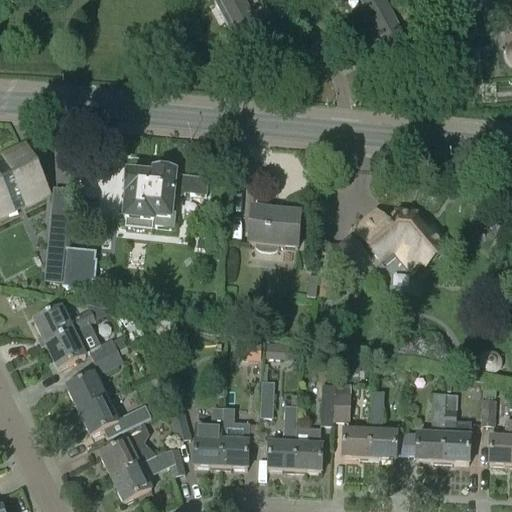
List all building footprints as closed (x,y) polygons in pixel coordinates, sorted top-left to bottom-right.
[(219,0),(218,1),(232,27),(250,17),(242,1),(243,0),(219,0)] [(339,0),(342,5),(351,0),(358,0),(365,14),(384,4),(382,0),(339,0)] [(384,4),(365,14),(351,21),(356,31),(371,23),(379,39),(398,29),(384,4)] [(250,17),(232,27),(250,62),(269,52),(256,27),(269,20),(264,10),(250,17)] [(379,39),(365,47),(370,57),(385,49),(398,74),(416,64),(398,29),(379,39)] [(0,224),(8,221),(9,221),(5,213),(28,202),(29,186),(31,186),(31,185),(31,171),(32,171),(32,170),(7,170),(7,171),(8,171),(7,184),(7,185),(9,186),(8,189),(0,193),(0,224)] [(121,201),(119,224),(124,225),(124,232),(152,234),(152,231),(174,233),(175,218),(170,217),(172,201),(180,201),(184,198),(205,201),(207,185),(174,182),(175,175),(149,173),(148,176),(121,174),(120,192),(121,192),(120,200),(121,201)] [(51,191),(46,235),(64,237),(68,193),(51,191)] [(251,213),(248,248),(255,249),(254,252),(258,255),(261,256),(270,257),(273,256),(277,254),(277,251),(297,252),(300,217),(251,213)] [(371,222),(355,236),(379,265),(393,253),(407,270),(411,271),(420,263),(426,270),(447,253),(432,235),(424,241),(413,228),(398,227),(390,233),(385,228),(380,233),(371,222)] [(92,287),(95,266),(93,266),(94,257),(66,254),(61,291),(89,295),(90,287),(92,287)] [(307,281),(305,301),(314,301),(316,281),(307,281)] [(61,312),(33,326),(45,349),(73,336),(95,325),(90,314),(67,325),(61,312)] [(73,336),(45,349),(57,374),(85,360),(73,336)] [(111,344),(87,356),(93,367),(117,356),(126,352),(121,341),(112,346),(111,344)] [(117,356),(93,367),(99,379),(122,367),(117,356)] [(106,402),(94,378),(66,392),(77,416),(106,402)] [(261,387),(259,422),(272,423),(274,387),(261,387)] [(343,434),(342,463),(368,464),(372,397),(360,396),(358,435),(343,434)] [(372,397),(368,464),(395,465),(396,437),(381,436),(384,398),(372,397)] [(334,398),(333,426),(349,427),(351,399),(334,398)] [(416,438),(415,466),(441,468),(445,400),(433,399),(431,439),(416,438)] [(445,400),(441,468),(468,469),(469,441),(455,440),(457,401),(445,400)] [(106,402),(77,416),(90,440),(118,427),(106,402)] [(481,405),(480,431),(494,432),(495,406),(481,405)] [(165,416),(160,406),(145,413),(150,423),(165,416)] [(269,447),(267,475),(294,476),(296,424),(297,412),(284,411),(282,447),(269,447)] [(183,418),(171,421),(177,447),(189,444),(183,418)] [(222,420),(221,435),(233,435),(234,421),(222,420)] [(114,452),(99,459),(111,484),(139,470),(133,459),(150,451),(144,440),(155,434),(150,423),(126,435),(126,434),(109,443),(114,452)] [(296,424),(294,476),(320,477),(321,449),(320,449),(320,435),(307,434),(308,424),(296,424)] [(490,442),(488,470),(511,471),(511,427),(505,427),(504,442),(490,442)] [(195,443),(193,472),(220,473),(221,445),(195,443)] [(221,445),(220,473),(247,474),(248,446),(221,445)] [(165,457),(139,470),(111,484),(122,508),(151,494),(144,480),(168,468),(172,482),(184,479),(178,454),(165,457)]
